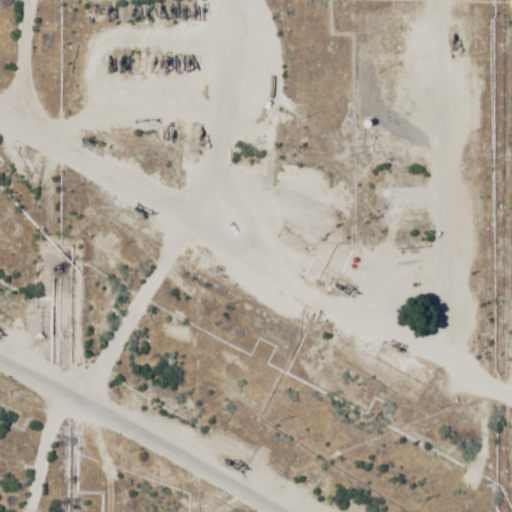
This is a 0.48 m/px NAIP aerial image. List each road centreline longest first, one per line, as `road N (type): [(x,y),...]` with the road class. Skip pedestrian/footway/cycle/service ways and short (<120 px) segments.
road 1 (track): [(511,440),(397,388),(381,367),(402,204),(399,0)]
road 2 (track): [(243,0),(244,24),(166,257),(78,394)]
road 3 (track): [(381,367),(0,173)]
road 4 (residential): [(78,394),(272,511)]
